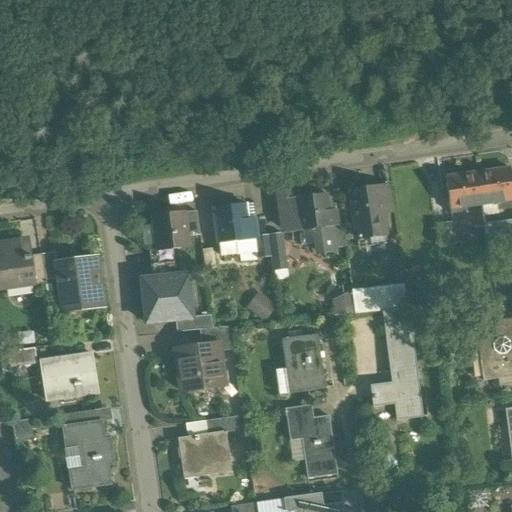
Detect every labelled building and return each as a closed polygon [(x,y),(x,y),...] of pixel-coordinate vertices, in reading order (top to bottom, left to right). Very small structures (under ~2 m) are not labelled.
[(508,170),(477,174),(482,206),(511,201),(511,196),(511,193),(511,192),(511,184),(510,185),(508,170)] [(477,174),(445,179),(447,193),(441,194),(442,202),(448,201),(451,215),(461,213),(460,209),(482,206),(477,174)] [(294,189),(278,191),(276,193),(281,230),(290,229),(291,234),(299,233),(295,201),(296,200),(294,189)] [(378,190),(350,194),(357,240),(384,236),(381,215),(378,192),(378,190)] [(390,190),(378,192),(381,215),(393,213),(390,190)] [(296,200),(295,201),(299,233),(305,232),(306,237),(319,235),(321,235),(320,230),(331,229),(338,228),(336,212),(329,213),(327,197),(296,200)] [(245,207),(213,211),(218,245),(236,243),(255,240),(257,240),(257,238),(254,221),(247,222),(245,207)] [(196,213),(184,214),(187,238),(199,237),(196,213)] [(184,214),(152,218),(156,252),(156,253),(173,251),(188,249),(187,238),(184,214)] [(511,222),(484,226),(486,240),(511,236),(511,222)] [(453,223),(436,226),(440,248),(457,245),(453,223)] [(331,229),(320,230),(321,235),(319,235),(319,240),(315,245),(316,253),(319,255),(335,252),(331,229)] [(282,235),(268,237),(271,259),(273,273),(287,271),(282,235)] [(268,237),(257,238),(257,240),(255,240),(256,253),(257,260),(271,259),(268,237)] [(255,240),(236,243),(237,256),(256,253),(255,240)] [(23,242),(0,245),(0,285),(31,281),(33,280),(29,258),(25,259),(23,242)] [(213,250),(202,252),(205,274),(216,272),(213,250)] [(173,251),(156,253),(156,252),(149,253),(152,280),(175,277),(173,251)] [(54,254),(41,257),(45,282),(57,280),(55,266),(56,266),(54,254)] [(41,257),(29,258),(33,280),(31,281),(32,286),(45,284),(45,282),(41,257)] [(56,266),(55,266),(57,280),(62,316),(104,310),(97,260),(56,266)] [(152,280),(141,281),(146,325),(175,322),(191,320),(191,319),(187,276),(175,277),(152,280)] [(403,287),(352,293),(355,315),(407,310),(403,287)] [(265,322),(277,308),(259,292),(247,306),(265,322)] [(407,310),(382,313),(391,384),(369,387),(372,409),(393,406),(395,423),(422,419),(409,310),(407,310)] [(211,317),(191,319),(191,320),(175,322),(177,334),(199,331),(213,330),(211,317)] [(335,318),(322,319),(325,342),(339,340),(335,318)] [(493,323),(475,325),(482,382),(511,378),(511,320),(502,321),(502,318),(493,320),(493,323)] [(213,330),(199,331),(202,348),(218,346),(219,353),(234,351),(231,328),(213,330)] [(317,336),(281,341),(289,396),(325,390),(317,336)] [(202,348),(176,352),(181,392),(224,386),(219,353),(218,346),(202,348)] [(34,350),(8,354),(10,369),(36,365),(34,350)] [(91,355),(40,363),(40,364),(42,364),(45,382),(43,383),(46,403),(97,395),(91,355)] [(311,407),(285,411),(287,424),(313,420),(311,407)] [(93,412),(65,416),(67,428),(95,424),(93,412)] [(243,417),(204,423),(206,435),(225,433),(225,434),(245,431),(243,417)] [(329,418),(313,420),(287,424),(290,442),(307,440),(310,461),(305,462),(307,480),(337,476),(329,418)] [(67,428),(62,429),(65,450),(81,447),(85,468),(68,471),(72,492),(110,486),(108,467),(114,466),(110,441),(104,442),(101,423),(95,424),(67,428)] [(204,423),(185,425),(187,438),(206,435),(204,423)] [(187,438),(177,440),(183,480),(231,474),(225,434),(225,433),(206,435),(187,438)] [(321,495),(283,500),(285,511),(286,511),(323,507),(321,495)]
